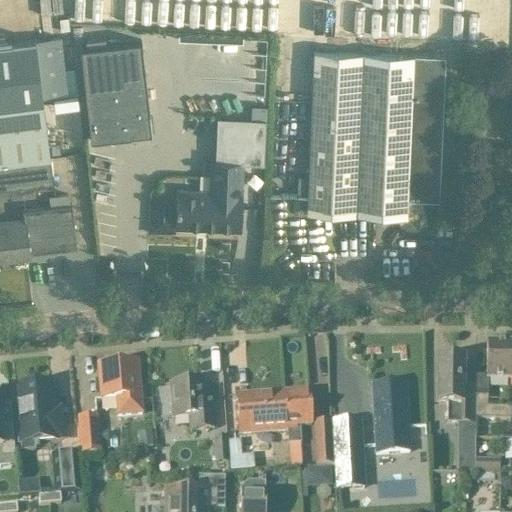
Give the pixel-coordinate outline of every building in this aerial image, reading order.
[(320,0),(321,9),(491,12),(490,0),(320,0)] [(66,96),(58,36),(35,39),(34,38),(0,42),(0,188),(53,182),(42,99),(66,96)] [(81,46),(90,139),(151,133),(141,40),(81,46)] [(437,200),(443,57),(313,52),(308,177),(296,176),(295,195),(307,196),(307,212),(399,215),(399,220),(401,225),(406,229),(412,229),(416,228),(421,224),(423,222),(424,217),(424,212),(422,208),(422,199),(437,200)] [(180,113),(218,114),(215,161),(210,161),(209,191),(177,189),(175,228),(239,230),(242,163),(244,115),(245,115),(247,80),(182,78),(180,113)] [(266,119),(266,106),(250,105),(250,118),(251,118),(265,119),(266,119)] [(511,145),(486,145),(485,185),(511,185),(511,145)] [(0,221),(0,261),(29,258),(28,253),(76,248),(71,204),(22,210),(23,219),(0,221)] [(508,382),(509,345),(486,345),(485,382),(508,382)] [(437,360),(436,405),(446,405),(446,426),(457,426),(459,425),(461,425),(474,425),(475,421),(475,401),(475,397),(463,397),(463,389),(464,360),(437,360)] [(100,402),(116,401),(117,418),(141,416),(137,363),(97,367),(100,402)] [(375,455),(410,453),(405,383),(371,385),(375,455)] [(172,420),(189,419),(190,433),(214,431),(213,410),(205,411),(203,384),(169,386),(172,420)] [(23,390),(14,391),(19,445),(20,454),(35,452),(34,443),(61,441),(59,418),(52,412),(50,388),(41,388),(37,385),(27,386),(23,390)] [(293,392),(284,393),(286,413),(284,413),(284,418),(286,418),(287,433),(288,446),(301,445),(299,428),(311,427),(308,395),(294,396),(293,392)] [(284,418),(284,413),(286,413),(284,393),(235,397),(238,436),(287,433),(286,418),(284,418)] [(475,401),(475,421),(477,421),(487,421),(487,409),(487,397),(475,397),(475,401)] [(487,409),(487,421),(511,421),(511,409),(487,409)] [(100,454),(96,418),(77,420),(80,456),(100,454)] [(334,427),(338,492),(367,490),(363,425),(334,427)] [(0,453),(0,454),(1,459),(14,458),(12,429),(0,429),(0,453)] [(151,434),(139,435),(141,451),(153,449),(151,434)] [(227,439),(213,440),(215,466),(228,465),(229,465),(227,439)] [(333,443),(316,444),(317,467),(334,467),(333,443)] [(465,475),(474,475),(474,451),(457,451),(457,475),(465,475)] [(75,454),(51,456),(54,496),(79,493),(75,454)] [(499,461),(475,461),(474,475),(474,476),(499,476),(499,461)] [(316,471),(303,472),(303,475),(304,490),(306,490),(318,489),(316,471)] [(504,477),(499,482),(499,488),(504,493),(510,494),(511,492),(511,478),(511,477),(504,477)] [(208,511),(209,510),(224,511),(224,479),(196,479),(196,494),(164,493),(164,511),(208,511)] [(264,511),(265,497),(265,484),(251,484),(248,484),(245,486),(243,488),(241,491),(240,494),(240,496),(239,511),(264,511)] [(59,496),(49,497),(50,506),(60,505),(59,496)] [(49,497),(38,498),(39,507),(50,506),(49,497)]
